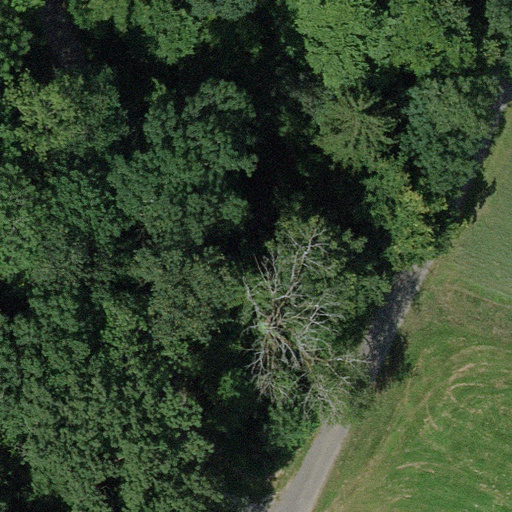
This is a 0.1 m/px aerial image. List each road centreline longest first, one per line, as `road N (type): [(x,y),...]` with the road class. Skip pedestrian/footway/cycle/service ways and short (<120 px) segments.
road 1 (track): [(205,511),(109,153),(50,0)]
road 2 (unclassified): [(511,69),(482,145),(293,511)]
